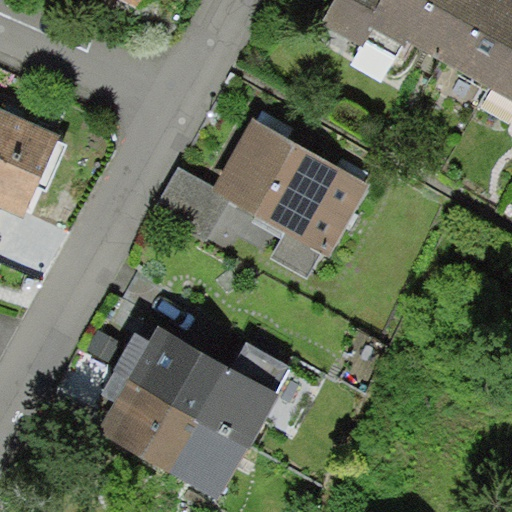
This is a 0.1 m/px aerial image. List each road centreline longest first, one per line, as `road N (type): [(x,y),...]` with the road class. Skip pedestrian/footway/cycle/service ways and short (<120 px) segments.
road 1 (residential): [(0,450),(175,89)]
road 2 (residential): [(0,15),(175,89)]
